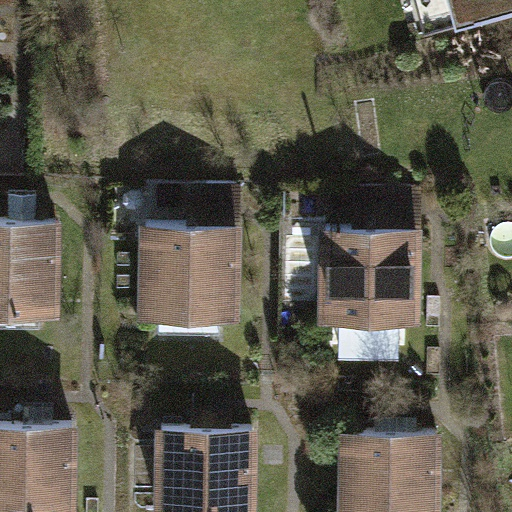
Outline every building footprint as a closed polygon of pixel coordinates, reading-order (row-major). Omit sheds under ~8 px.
[(511,29),(511,0),(416,0),(430,51),(511,29)] [(193,214),(146,214),(146,315),(166,315),(166,334),(226,334),(226,315),(249,315),(248,214),(242,214),(241,188),(205,188),(205,197),(193,197),(193,214)] [(357,218),(331,218),(330,320),(344,320),(344,327),(409,328),(409,321),(424,321),(425,192),(357,191),(357,218)] [(11,212),(0,212),(0,328),(43,329),(44,311),(66,311),(67,213),(41,213),(41,199),(11,199),(11,212)] [(18,420),(0,419),(0,511),(82,511),(83,419),(62,420),(62,401),(17,401),(18,420)] [(198,421),(169,421),(169,511),(266,511),(267,420),(240,420),(240,402),(198,402),(198,421)] [(378,423),(348,423),(348,511),(443,511),(443,423),(417,423),(417,407),(378,407),(378,423)]
